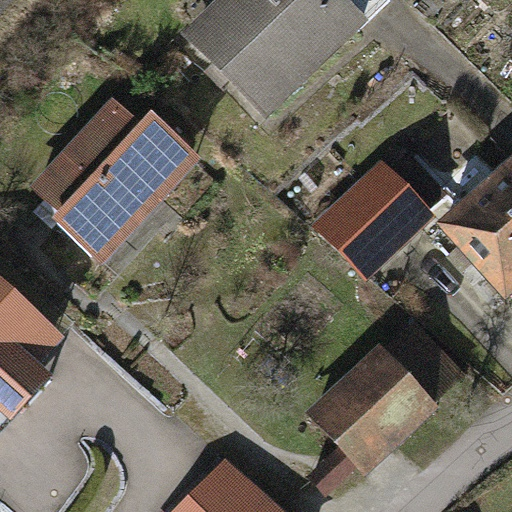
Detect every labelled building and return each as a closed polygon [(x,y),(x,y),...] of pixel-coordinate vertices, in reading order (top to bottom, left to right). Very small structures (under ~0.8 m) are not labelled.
[(381,14),(368,0),(233,0),(203,29),(277,109),(381,14)] [(166,124),(136,95),(51,184),(119,250),(216,150),(177,113),(166,124)] [(443,213),(395,162),(328,223),(376,275),(443,213)] [(511,171),(451,226),(511,293),(511,171)] [(0,262),(0,421),(80,336),(0,262)] [(467,384),(414,328),(322,413),(375,469),(467,384)] [(289,511),(238,463),(191,511),(289,511)]
